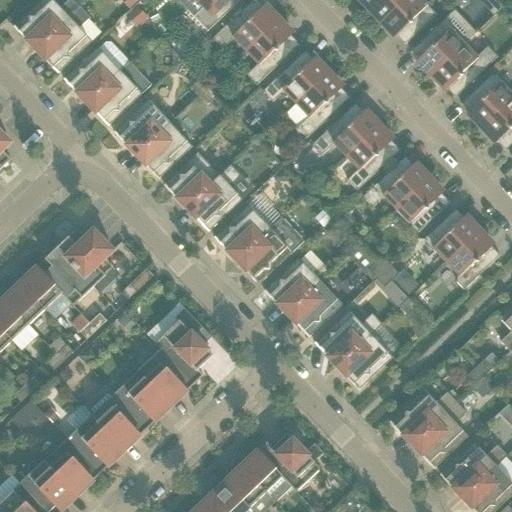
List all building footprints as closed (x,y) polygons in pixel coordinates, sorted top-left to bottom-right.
[(24,36),(37,49),(80,8),(73,0),(68,0),(60,8),(51,0),(41,0),(13,27),(23,37),(24,36)] [(135,0),(121,0),(129,9),(137,2),(135,0)] [(207,32),(218,22),(240,0),(196,0),(204,8),(194,17),(207,32)] [(246,51),(279,19),(266,5),(263,8),(256,0),(253,0),(212,39),(222,49),(233,39),(246,51)] [(361,0),(369,8),(366,10),(380,24),(405,0),(361,0)] [(421,0),(405,0),(380,24),(393,38),(396,36),(404,45),(436,15),(421,0)] [(137,6),(126,16),(135,28),(147,17),(137,6)] [(58,74),(92,42),(79,28),(90,18),(80,8),(37,49),(50,63),(48,64),(58,74)] [(475,34),(453,11),(410,51),(419,61),(417,63),(430,77),(464,44),(475,34)] [(156,12),(148,15),(152,23),(159,19),(156,12)] [(279,19),(246,51),(258,64),(247,75),(257,85),(299,45),(290,36),(293,33),(279,19)] [(176,67),(182,61),(161,39),(160,55),(172,55),(172,67),(176,67)] [(97,48),(63,80),(73,90),(74,88),(87,102),(129,62),(111,43),(105,43),(98,49),(97,48)] [(464,44),(430,77),(443,91),(446,89),(455,98),(497,57),(487,47),(476,57),(464,44)] [(296,104),(329,72),(316,58),(314,60),(305,51),(263,92),(272,102),(283,91),(296,104)] [(100,115),(98,117),(108,127),(151,85),(129,62),(87,102),(100,115)] [(329,72),(296,104),(308,117),(297,128),(307,138),(349,98),(340,89),(343,86),(329,72)] [(480,130),(511,99),(511,95),(492,74),(461,104),(469,113),(467,116),(480,130)] [(199,96),(208,88),(199,79),(191,87),(199,96)] [(208,88),(199,96),(207,104),(216,96),(208,88)] [(511,99),(480,130),(494,144),(496,141),(505,151),(511,143),(511,99)] [(113,133),(123,143),(124,141),(137,155),(170,124),(147,100),(113,133)] [(346,157),(380,125),(366,111),(364,113),(355,104),(313,144),(323,155),(334,144),(346,157)] [(137,155),(136,156),(158,180),(192,147),(170,124),(137,155)] [(393,139),(380,125),(346,157),(358,170),(347,180),(357,191),(399,150),(390,141),(393,139)] [(0,169),(11,159),(1,149),(9,142),(0,132),(0,169)] [(257,144),(251,149),(257,156),(262,151),(257,144)] [(198,153),(164,186),(173,195),(186,209),(187,207),(220,177),(219,176),(198,153)] [(396,210),(430,178),(416,164),(414,166),(405,157),(363,197),(372,207),(384,197),(396,210)] [(187,207),(186,209),(199,222),(208,232),(242,200),(229,187),(240,176),(231,166),(230,166),(219,176),(220,177),(187,207)] [(282,169),(275,177),(279,182),(286,182),(290,177),(282,169)] [(430,178),(396,210),(418,233),(449,203),(441,194),(443,192),(430,178)] [(248,206),(214,238),(223,248),(236,262),(237,260),(270,229),(248,206)] [(446,263),(480,230),(466,216),(464,219),(455,210),(424,240),(446,263)] [(237,260),(236,262),(249,275),(258,285),(304,242),(282,218),(270,229),(237,260)] [(332,222),(323,231),(328,236),(336,236),(341,231),(332,222)] [(77,229),(36,268),(61,294),(72,306),(114,267),(105,259),(113,251),(94,232),(87,239),(77,229)] [(493,244),(480,230),(446,263),(458,276),(456,278),(456,283),(463,290),(499,256),(491,247),(493,244)] [(383,272),(390,265),(382,257),(375,264),(383,272)] [(298,258),(264,291),(273,301),(286,314),(288,313),(320,282),(318,280),(299,260),(298,258)] [(383,272),(375,264),(368,270),(376,279),(383,272)] [(399,274),(390,265),(383,272),(391,281),(393,280),(399,274)] [(61,294),(36,268),(19,284),(44,310),(61,294)] [(147,269),(137,278),(144,285),(153,276),(147,269)] [(399,274),(393,280),(408,296),(417,287),(402,271),(399,274)] [(391,281),(383,272),(376,279),(384,288),(391,282),(391,281)] [(144,285),(137,278),(129,286),(135,293),(144,285)] [(288,313),(286,314),(299,328),(308,338),(309,337),(342,305),(320,282),(288,313)] [(384,288),(381,291),(397,308),(407,299),(391,282),(384,288)] [(44,310),(19,284),(3,300),(28,326),(44,310)] [(135,293),(129,286),(121,294),(127,301),(135,293)] [(407,317),(417,308),(408,299),(399,308),(407,317)] [(28,326),(3,300),(0,302),(0,329),(11,341),(28,326)] [(511,349),(511,305),(499,319),(511,331),(500,342),(510,352),(511,349)] [(178,322),(154,344),(160,350),(194,384),(203,376),(198,370),(213,356),(203,345),(211,338),(202,328),(184,310),(175,319),(178,322)] [(315,343),(314,344),(323,354),(336,367),(338,366),(370,335),(371,335),(381,326),(382,325),(381,324),(372,314),(361,325),(348,311),(315,343)] [(90,323),(89,324),(80,314),(71,323),(87,339),(96,330),(90,323)] [(90,323),(96,330),(106,321),(99,314),(90,323)] [(124,314),(117,321),(129,333),(136,326),(124,314)] [(419,321),(419,327),(424,332),(432,324),(424,316),(419,321)] [(0,352),(11,341),(0,329),(0,352)] [(338,366),(336,367),(349,381),(358,391),(392,358),(390,356),(371,335),(370,335),(338,366)] [(73,352),(66,346),(58,338),(49,347),(57,355),(63,362),(73,352)] [(89,348),(79,357),(88,366),(98,357),(89,348)] [(194,384),(160,350),(137,372),(170,407),(194,384)] [(63,362),(57,355),(47,364),(54,371),(63,362)] [(483,361),(475,369),(483,377),(491,369),(483,361)] [(65,369),(55,379),(62,386),(72,376),(65,369)] [(483,377),(475,369),(466,377),(473,386),(483,377)] [(137,372),(114,394),(147,429),(170,407),(137,372)] [(33,377),(24,386),(30,393),(40,384),(33,377)] [(473,386),(472,387),(477,393),(486,394),(493,388),(483,377),(473,386)] [(30,393),(24,386),(14,396),(20,402),(30,393)] [(147,429),(114,394),(105,386),(82,408),(90,417),(123,452),(147,429)] [(423,390),(389,423),(411,446),(456,403),(447,393),(436,403),(423,390)] [(21,431),(41,412),(30,401),(10,420),(21,431)] [(456,403),(411,446),(434,469),(468,437),(455,424),(466,413),(456,403)] [(511,407),(508,403),(498,412),(511,426),(511,424),(511,407)] [(50,408),(44,414),(53,423),(59,417),(50,408)] [(90,417),(67,439),(100,474),(123,452),(90,417)] [(267,442),(257,451),(296,492),(320,469),(313,462),(306,454),(287,434),(272,448),(267,442)] [(100,474),(67,439),(43,461),(77,496),(100,474)] [(461,499),(506,456),(497,446),(486,456),(473,443),(439,475),(461,499)] [(314,446),(306,454),(313,462),(322,454),(314,446)] [(296,492),(257,451),(241,467),(275,503),(291,487),(296,492)] [(511,461),(506,456),(461,499),(474,511),(493,511),(511,494),(511,461)] [(59,511),(77,496),(43,461),(20,484),(46,511),(59,511)] [(241,467),(224,483),(249,509),(265,494),(266,493),(241,467)] [(224,483),(208,498),(220,511),(251,511),(249,509),(224,483)] [(46,511),(20,484),(0,502),(0,510),(1,511),(46,511)] [(220,511),(208,498),(193,511),(220,511)]
